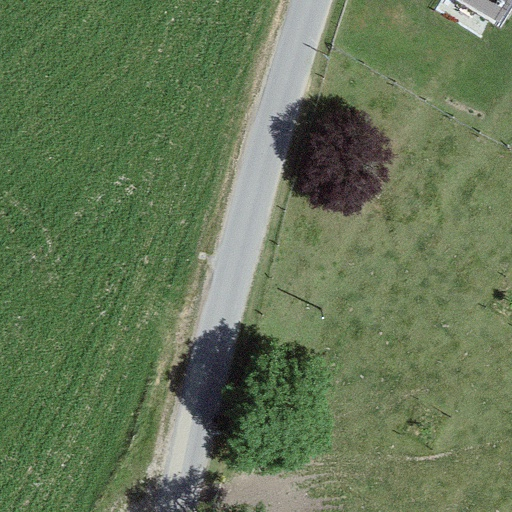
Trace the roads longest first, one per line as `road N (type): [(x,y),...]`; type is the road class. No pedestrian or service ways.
road 1 (tertiary): [(331,0),(179,511)]
road 2 (track): [(126,511),(146,466),(201,417)]
